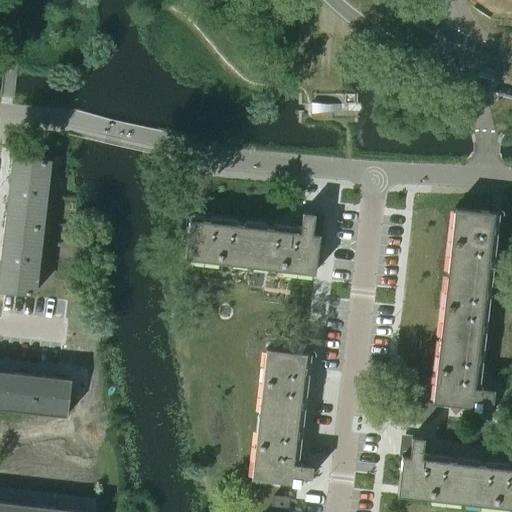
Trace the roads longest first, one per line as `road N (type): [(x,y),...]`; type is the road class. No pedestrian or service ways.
road 1 (residential): [(374,173),(0,115)]
road 2 (residential): [(334,511),(374,173)]
road 3 (secondary): [(331,0),(407,55),(511,93)]
road 4 (secondary): [(511,57),(462,42),(386,0)]
